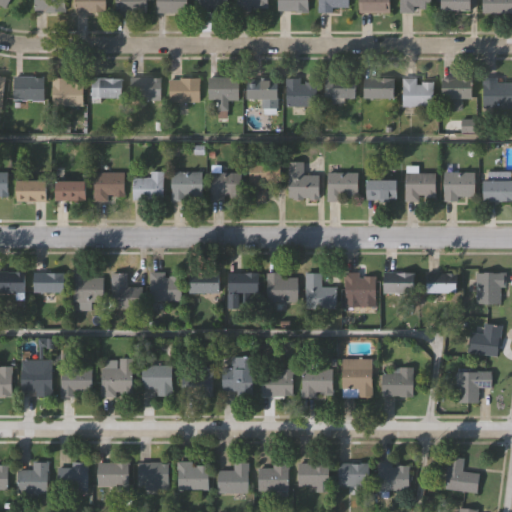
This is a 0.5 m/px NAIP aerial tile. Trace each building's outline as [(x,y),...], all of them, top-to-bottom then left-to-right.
[(33,0),(65,0),(65,10),(33,10),(33,0)] [(105,0),(105,12),(74,12),(74,0),(105,0)] [(146,0),(146,12),(115,12),(115,0),(146,0)] [(156,12),(156,0),(186,0),(186,12),(156,12)] [(226,0),(226,11),(197,11),(197,0),(226,0)] [(266,0),(266,12),(236,12),(236,0),(266,0)] [(307,0),(307,11),(276,11),(276,0),(307,0)] [(348,0),(348,11),(317,11),(317,0),(348,0)] [(358,12),(358,0),(390,0),(390,12),(358,12)] [(471,0),(471,10),(440,10),(440,0),(471,0)] [(511,13),(480,13),(480,0),(511,0),(511,13)] [(43,100),(12,100),(12,76),(43,76),(43,100)] [(160,77),(160,100),(130,100),(130,77),(160,77)] [(218,99),(208,99),(208,77),(237,77),(237,100),(227,100),(227,109),(218,109),(218,99)] [(394,77),(394,98),(363,98),(363,77),(394,77)] [(441,101),(441,78),(472,77),(472,99),(460,99),(460,110),(447,110),(447,101),(441,101)] [(66,78),(66,81),(82,81),(82,106),(51,106),(51,78),(66,78)] [(121,98),(89,98),(89,78),(121,78),(121,98)] [(168,78),(199,78),(199,102),(168,102),(168,78)] [(401,107),(401,78),(416,78),(416,81),(432,81),(432,107),(401,107)] [(324,101),(324,79),(355,79),(355,101),(324,101)] [(247,99),(247,80),(277,80),(277,108),(261,108),(261,99),(247,99)] [(285,106),(285,80),(315,80),(315,106),(285,106)] [(511,106),(482,106),(482,81),(511,81),(511,106)] [(279,183),(265,183),(265,201),(248,201),(248,162),(279,162),(279,183)] [(318,199),(288,199),(288,163),(301,163),(301,175),(318,175),(318,199)] [(162,200),(132,200),(132,178),(149,178),(149,172),(162,172),(162,200)] [(170,200),(170,172),(201,172),(201,200),(170,200)] [(357,172),(357,199),(327,199),(327,172),(357,172)] [(443,200),(443,172),(474,172),(474,200),(443,200)] [(511,201),(483,201),(483,172),(511,172),(511,201)] [(8,174),(0,173),(0,201),(8,201),(8,174)] [(123,173),(123,200),(93,200),(93,173),(123,173)] [(210,200),(210,173),(240,173),(240,200),(210,200)] [(404,200),(404,173),(435,173),(435,200),(404,200)] [(366,200),(366,180),(396,180),(396,200),(366,200)] [(46,202),(16,202),(16,181),(46,181),(46,202)] [(85,181),(85,200),(54,200),(54,181),(85,181)] [(0,271),(24,271),(24,295),(0,295),(0,271)] [(65,273),(65,294),(33,294),(33,273),(65,273)] [(220,295),(190,295),(190,273),(220,273),(220,295)] [(260,273),(260,296),(242,296),(242,310),(228,310),(228,273),(260,273)] [(111,309),(111,274),(127,274),(127,288),(142,288),(142,309),(111,309)] [(150,274),(181,274),(181,302),(150,302),(150,274)] [(385,296),(385,274),(415,274),(415,296),(385,296)] [(427,274),(457,274),(457,295),(427,295),(427,274)] [(476,305),(476,274),(503,274),(503,305),(476,305)] [(336,288),(336,309),(305,309),(305,275),(322,275),(322,288),(336,288)] [(375,303),(344,303),(344,275),(375,275),(375,303)] [(72,301),(72,276),(103,276),(103,301),(72,301)] [(267,276),(298,276),(298,302),(267,302),(267,276)] [(497,357),(467,354),(469,334),(483,335),(484,325),(501,327),(497,357)] [(253,358),(253,395),(222,395),(222,368),(231,368),(231,358),(253,358)] [(102,396),(102,360),(132,360),(132,396),(102,396)] [(372,398),(342,398),(342,360),(372,360),(372,398)] [(157,388),(142,388),(142,365),(171,366),(171,396),(157,396),(157,388)] [(0,367),(12,367),(12,396),(0,396),(0,367)] [(61,396),(61,367),(92,367),(92,396),(61,396)] [(21,368),(52,368),(52,392),(21,392),(21,368)] [(182,369),(212,369),(212,398),(182,398),(182,369)] [(302,369),(332,369),(332,395),(302,395),(302,369)] [(382,397),(382,369),(413,369),(413,397),(382,397)] [(293,397),(261,397),(261,370),(293,370),(293,397)] [(477,405),(456,405),(456,372),(491,372),(491,388),(477,388),(477,405)] [(462,473),(480,474),(478,493),(445,490),(448,457),(463,459),(462,473)] [(47,463),(47,494),(17,494),(17,470),(32,470),(32,463),(47,463)] [(115,487),(98,487),(98,463),(129,463),(129,492),(115,492),(115,487)] [(139,463),(168,463),(168,490),(139,490),(139,463)] [(177,490),(177,463),(208,463),(208,490),(177,490)] [(248,463),(248,494),(218,494),(218,471),(233,471),(233,463),(248,463)] [(258,491),(258,468),(271,468),(271,463),(288,463),(288,491),(258,491)] [(87,464),(87,491),(58,491),(58,464),(87,464)] [(329,464),(329,488),(298,488),(298,464),(329,464)] [(369,464),(369,487),(338,487),(338,464),(369,464)] [(0,465),(0,491),(8,491),(8,465),(0,465)] [(409,492),(378,492),(378,465),(409,465),(409,492)]
